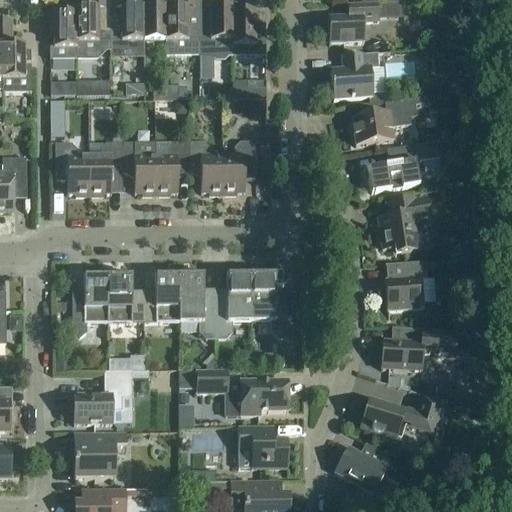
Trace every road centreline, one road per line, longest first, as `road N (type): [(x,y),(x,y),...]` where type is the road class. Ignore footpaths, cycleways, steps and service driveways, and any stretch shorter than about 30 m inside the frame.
road 1 (residential): [(317,506),(315,445),(351,355),(353,276),(329,164),(289,115)]
road 2 (residential): [(31,248),(54,236),(281,234),(290,215),(289,115)]
road 3 (residential): [(33,509),(44,495),(44,446),(34,428),(31,248)]
